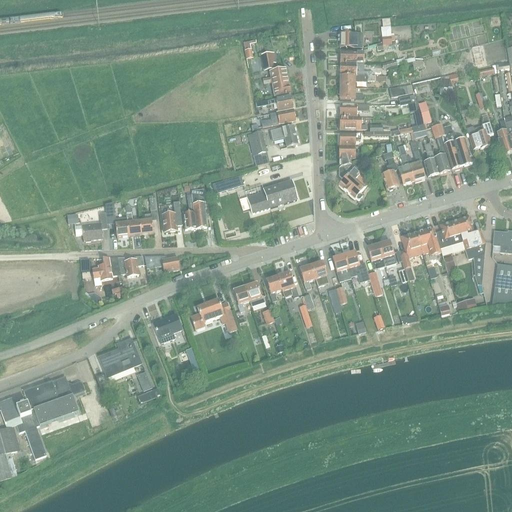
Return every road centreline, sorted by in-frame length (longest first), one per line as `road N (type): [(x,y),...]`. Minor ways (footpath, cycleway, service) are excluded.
road 1 (track): [(163,511),(337,442),(511,409)]
road 2 (residential): [(326,235),(307,15)]
road 3 (residential): [(67,255),(262,254)]
road 4 (residential): [(326,235),(485,186)]
road 5 (unclassified): [(0,385),(95,345),(121,326),(131,306)]
road 6 (residential): [(131,306),(262,254)]
road 7 (unclassified): [(131,306),(0,357)]
